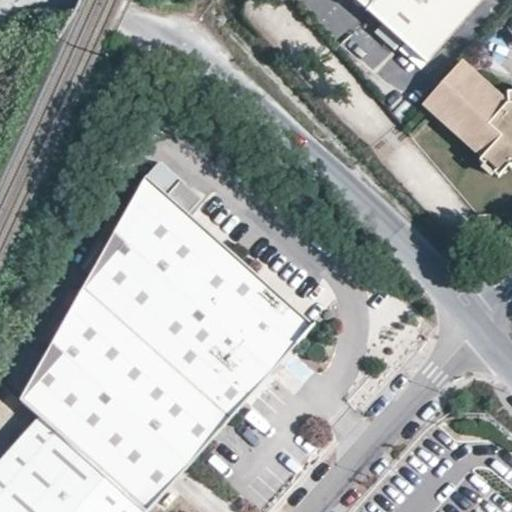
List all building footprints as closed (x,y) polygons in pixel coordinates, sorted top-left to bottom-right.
[(480,0),(355,0),(406,45),(425,62),(480,0)] [(498,36),(486,50),(499,60),(510,46),(498,36)] [(420,68),(425,62),(406,45),(401,51),(420,68)] [(489,148),(484,153),(482,155),(486,160),(489,157),(499,167),(497,169),(501,173),(511,162),(511,97),(510,98),(464,57),(430,95),(489,148)] [(430,95),(425,100),(484,153),(489,148),(430,95)] [(188,511),(337,345),(170,196),(20,400),(39,416),(146,511),(188,511)] [(0,511),(146,511),(39,416),(0,460),(0,511)]
